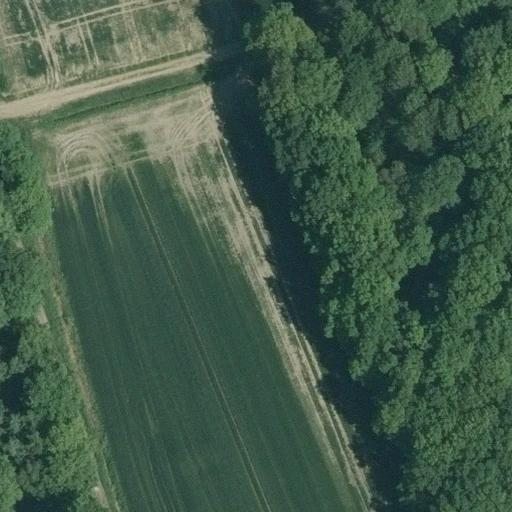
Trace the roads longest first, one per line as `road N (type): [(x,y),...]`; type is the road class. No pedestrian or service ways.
road 1 (track): [(0,108),(414,0)]
road 2 (track): [(103,511),(0,195)]
